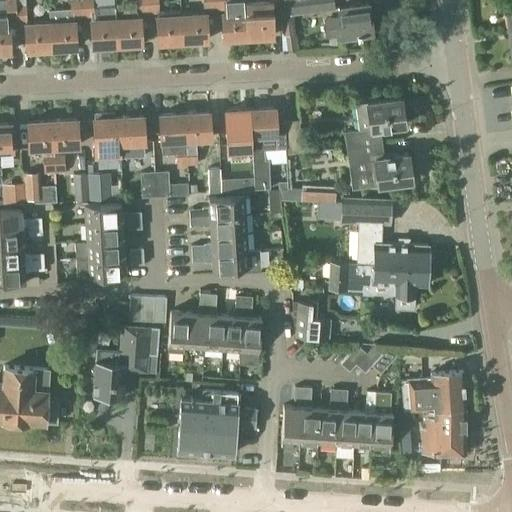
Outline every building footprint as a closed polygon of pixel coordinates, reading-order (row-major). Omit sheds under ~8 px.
[(0,14),(0,51),(9,51),(8,19),(16,19),(14,2),(14,0),(4,0),(6,14),(0,14)] [(48,10),(49,22),(50,49),(52,49),(52,50),(54,52),(62,51),(63,49),(63,48),(76,48),(74,20),(73,20),(72,16),(81,15),(80,0),(70,0),(71,9),(48,10)] [(80,0),(81,15),(91,15),(92,46),(116,45),(114,18),(114,4),(93,5),(92,0),(80,0)] [(116,45),(141,44),(139,12),(147,12),(146,0),(135,0),(136,4),(127,4),(128,17),(114,18),(116,45)] [(202,0),(203,8),(213,8),(212,0),(202,0)] [(225,7),(225,11),(223,11),(224,39),(248,38),(246,1),(245,0),(228,0),(229,2),(225,2),(224,0),(212,0),(213,8),(225,7)] [(260,0),(246,1),(248,38),(272,36),(270,5),(279,4),(278,0),(260,0)] [(290,0),(280,2),(281,15),(283,51),(298,50),(295,13),(334,7),(332,0),(290,0)] [(27,18),(25,1),(14,2),(16,19),(27,18)] [(330,36),(371,31),(368,3),(338,7),(339,17),(328,18),(330,36)] [(158,43),(182,41),(180,14),(180,8),(159,9),(157,9),(157,12),(157,15),(156,15),(158,43)] [(205,12),(180,14),(182,41),(207,40),(205,12)] [(49,22),(25,23),(26,50),(50,49),(49,22)] [(404,124),(400,96),(354,102),(357,129),(345,131),(347,146),(382,142),(380,127),(404,124)] [(250,109),(252,134),(252,144),(253,159),(255,159),(263,159),(263,158),(263,143),(262,134),(276,133),(275,107),(250,109)] [(226,110),(227,135),(252,134),(250,109),(226,110)] [(184,112),(186,139),(210,137),(208,111),(184,112)] [(94,117),(96,144),(97,156),(98,156),(98,159),(101,161),(120,159),(121,159),(118,116),(109,116),(109,114),(107,112),(97,112),(95,114),(95,117),(94,117)] [(187,163),(186,148),(185,139),(186,139),(184,112),(160,114),(161,140),(162,152),(176,151),(177,164),(187,163)] [(144,141),(143,115),(118,116),(121,159),(120,159),(121,168),(121,167),(131,166),(130,142),(144,141)] [(79,145),(77,119),(53,120),(54,146),(79,145)] [(56,184),(56,171),(55,155),(54,146),(53,120),(28,122),(30,148),(45,147),(46,171),(46,185),(55,184),(56,184)] [(285,121),(286,133),(276,133),(277,154),(287,154),(287,153),(302,151),(299,120),(285,121)] [(0,181),(2,182),(1,149),(13,148),(11,122),(0,123),(0,181)] [(378,184),(411,180),(407,152),(384,155),(382,142),(347,146),(349,161),(374,158),(378,184)] [(186,148),(187,163),(197,163),(196,147),(186,148)] [(66,170),(66,155),(55,155),(56,171),(66,170)] [(170,183),(169,169),(155,170),(157,195),(189,193),(188,182),(170,183)] [(157,195),(155,170),(140,171),(142,196),(157,195)] [(38,172),(26,173),(28,201),(56,199),(55,184),(46,185),(39,185),(38,172)] [(91,199),(111,198),(110,173),(89,174),(91,199)] [(88,199),(87,174),(74,175),(76,200),(88,199)] [(221,179),(222,192),(233,192),(232,179),(221,179)] [(4,199),(24,198),(23,182),(11,182),(12,188),(3,188),(4,199)] [(198,183),(190,184),(190,192),(198,191),(198,183)] [(335,187),(303,184),(302,199),(334,201),(335,187)] [(209,207),(189,208),(190,217),(245,214),(244,195),(208,197),(209,207)] [(428,248),(428,244),(380,242),(381,222),(389,222),(390,198),(342,196),(341,220),(359,221),(357,261),(427,265),(427,262),(431,260),(432,251),(428,248)] [(121,202),(85,204),(86,223),(122,221),(122,220),(128,220),(128,221),(142,220),(141,211),(128,211),(121,211),(121,202)] [(0,227),(22,226),(21,207),(0,208),(0,227)] [(190,225),(210,224),(211,233),(246,231),(245,214),(190,217),(190,225)] [(28,226),(42,225),(41,216),(28,217),(28,226)] [(142,220),(128,221),(129,228),(142,227),(142,220)] [(87,241),(123,239),(122,221),(86,223),(87,241)] [(42,225),(28,226),(29,234),(42,233),(42,225)] [(22,226),(0,227),(0,245),(23,244),(22,226)] [(204,243),(191,244),(192,253),(205,252),(212,252),(248,250),(246,231),(211,233),(211,242),(204,243)] [(75,241),(76,259),(124,257),(123,239),(87,241),(75,241)] [(23,244),(0,245),(0,263),(24,262),(23,244)] [(130,256),(144,256),(143,247),(130,247),(130,256)] [(248,250),(212,252),(213,270),(261,267),(260,249),(248,250)] [(43,252),(30,253),(30,262),(44,261),(43,252)] [(192,261),(206,260),(205,252),(192,253),(192,261)] [(144,256),(130,256),(131,264),(144,263),(144,256)] [(76,259),(77,277),(125,275),(124,257),(76,259)] [(330,260),(328,287),(362,289),(362,293),(373,294),(373,292),(395,294),(416,295),(416,284),(427,284),(427,280),(431,278),(431,269),(427,267),(427,265),(357,261),(330,260)] [(24,270),(44,269),(44,261),(30,262),(24,262),(0,263),(0,281),(25,280),(24,270)] [(200,292),(199,305),(208,306),(209,292),(200,292)] [(216,306),(216,293),(209,292),(208,306),(216,306)] [(130,294),(129,319),(141,320),(142,295),(130,294)] [(236,294),(235,308),(233,308),(233,314),(225,314),(223,349),(240,351),(244,295),(236,294)] [(153,320),(154,295),(142,295),(141,320),(153,320)] [(165,321),(166,296),(154,295),(153,320),(162,321),(165,321)] [(259,352),(261,316),(251,315),(252,295),(244,295),(240,351),(241,351),(240,363),(258,364),(259,352)] [(327,337),(328,317),(311,316),(311,309),(312,301),(297,301),(297,308),(296,336),(307,336),(327,337)] [(170,310),(168,346),(168,351),(184,352),(184,347),(186,347),(189,311),(170,310)] [(204,348),(207,312),(189,311),(186,347),(204,348)] [(223,349),(225,314),(216,313),(207,312),(204,348),(223,349)] [(95,359),(92,394),(123,397),(125,369),(147,371),(149,353),(157,354),(159,326),(121,323),(119,349),(96,347),(95,359)] [(341,363),(350,371),(356,363),(367,352),(358,344),(351,351),(341,363)] [(356,363),(365,371),(372,364),(382,353),(373,345),(367,352),(356,363)] [(372,364),(381,372),(398,353),(389,345),(382,353),(372,364)] [(409,353),(409,362),(419,362),(419,354),(409,353)] [(49,369),(5,365),(4,373),(0,372),(0,418),(4,419),(28,421),(28,420),(45,422),(45,420),(57,421),(58,399),(47,398),(49,369)] [(430,371),(431,376),(401,378),(403,409),(433,407),(433,409),(465,406),(463,369),(430,371)] [(302,399),(303,386),(295,385),(294,399),(302,399)] [(303,386),(302,399),(311,400),(312,386),(303,386)] [(331,387),(330,407),(320,407),(317,443),(335,444),(339,388),(331,387)] [(177,449),(233,453),(235,424),(255,425),(256,407),(244,406),(244,411),(236,410),(238,391),(204,388),(203,398),(181,397),(177,449)] [(353,445),(355,409),(346,408),(348,389),(339,388),(335,444),(353,445)] [(367,390),(366,410),(355,409),(353,445),(371,446),(374,390),(367,390)] [(384,391),(374,390),(371,446),(390,447),(392,411),(394,391),(384,391)] [(300,441),(302,406),(283,404),(281,440),(300,441)] [(302,406),(300,441),(317,443),(320,407),(302,406)] [(422,427),(422,452),(465,452),(465,407),(465,406),(433,409),(420,409),(420,415),(425,415),(426,427),(422,427)] [(398,412),(398,427),(415,427),(415,412),(398,412)]
